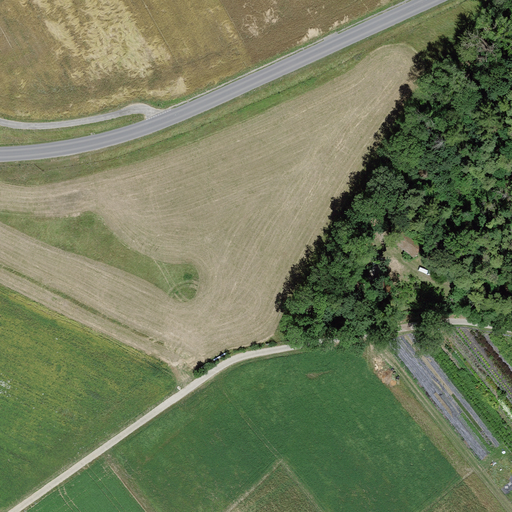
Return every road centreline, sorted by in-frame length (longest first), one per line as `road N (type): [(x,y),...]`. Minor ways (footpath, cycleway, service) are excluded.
road 1 (track): [(13,511),(232,360),(438,322),(511,329)]
road 2 (tertiary): [(431,0),(135,130),(0,154)]
